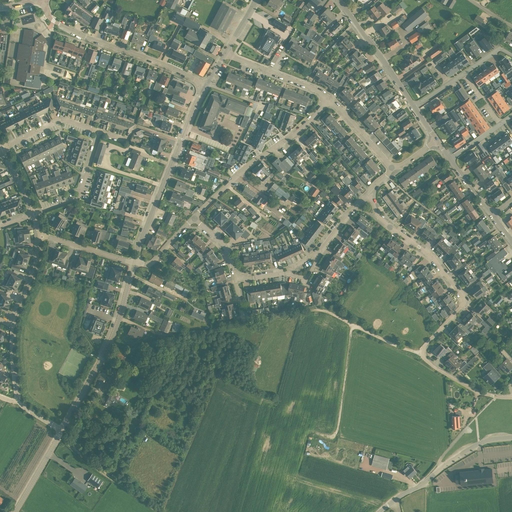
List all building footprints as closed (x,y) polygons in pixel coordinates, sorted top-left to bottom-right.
[(168,0),(165,6),(185,16),(188,11),(182,8),(183,7),(177,3),(178,0),(168,0)] [(281,2),(277,0),(269,0),(267,4),(276,9),(279,5),(281,7),(283,3),(281,2)] [(305,3),(301,0),(300,0),(297,6),(301,9),(305,3)] [(456,1),(454,0),(449,0),(446,5),(452,9),(456,1)] [(65,10),(67,11),(66,12),(74,18),(75,17),(76,16),(88,25),(90,21),(89,20),(93,15),(73,1),(69,6),(69,5),(65,10)] [(99,7),(95,3),(89,9),(92,12),(96,8),(96,9),(99,7)] [(236,10),(222,3),(210,25),(224,33),(236,10)] [(389,11),(383,3),(377,7),(379,10),(378,11),(374,7),(368,12),(374,20),(381,15),(382,17),(384,15),(389,11)] [(322,14),(323,16),(321,19),(323,21),(332,12),(328,8),(322,14)] [(406,21),(404,23),(405,22),(402,25),(408,32),(428,15),(422,8),(406,21)] [(311,20),(309,24),(311,25),(313,21),(317,15),(312,11),(308,17),(311,20)] [(332,12),(323,21),(328,26),(336,17),(332,12)] [(176,14),(172,22),(181,26),(185,18),(176,14)] [(282,20),(285,22),(289,24),(292,19),(285,14),(282,20)] [(394,29),(404,23),(406,21),(405,20),(408,19),(404,14),(402,16),(400,18),(390,24),(394,29)] [(484,19),(477,15),(474,20),(480,24),(484,19)] [(102,20),(95,17),(91,26),(98,29),(102,20)] [(189,29),(196,33),(198,29),(197,29),(199,24),(186,17),(182,24),(189,28),(189,29)] [(121,37),(122,38),(122,39),(125,40),(126,39),(127,39),(129,32),(132,33),(134,27),(135,28),(136,24),(137,24),(138,19),(134,18),(132,22),(131,22),(128,31),(124,30),(121,37)] [(276,19),(272,25),(284,32),(288,26),(276,19)] [(433,29),(427,21),(416,29),(418,31),(408,37),(412,43),(422,37),(422,36),(433,29)] [(343,26),(339,22),(332,28),(334,29),(333,30),(334,30),(332,32),(335,35),(343,26)] [(104,31),(110,33),(113,26),(113,24),(111,23),(110,25),(106,24),(104,31)] [(151,26),(147,35),(150,36),(152,31),(154,27),(153,27),(155,25),(153,23),(151,26)] [(391,31),(390,28),(387,25),(379,30),(383,36),(391,31)] [(119,28),(113,26),(110,33),(116,36),(119,28)] [(189,29),(184,37),(192,42),(204,48),(205,45),(212,34),(202,28),(198,34),(196,33),(189,29)] [(42,51),(43,44),(47,41),(42,34),(39,36),(39,35),(37,34),(36,33),(35,32),(34,32),(33,32),(33,31),(25,29),(22,44),(19,44),(17,59),(20,60),(17,80),(25,82),(24,86),(40,89),(42,77),(38,76),(40,65),(43,66),(45,52),(42,51)] [(258,49),(268,56),(272,50),(271,50),(275,43),(277,44),(281,37),(268,30),(264,36),(266,37),(262,44),(261,44),(258,49)] [(153,32),(152,31),(150,36),(148,41),(154,43),(152,48),(156,50),(156,49),(163,51),(165,44),(156,41),(157,38),(151,36),(153,32)] [(134,43),(135,42),(142,45),(144,38),(140,36),(140,34),(134,32),(134,34),(131,41),(132,41),(132,42),(132,43),(133,43),(134,43)] [(205,45),(207,47),(206,50),(215,55),(220,47),(212,43),(216,37),(212,35),(212,34),(205,45)] [(473,39),(474,40),(480,48),(480,49),(483,46),(486,51),(487,50),(487,51),(491,48),(491,47),(492,47),(485,37),(485,38),(483,35),(478,39),(476,36),(473,39)] [(290,49),(295,53),(300,45),(296,43),(297,41),(292,38),(287,46),(290,48),(290,49)] [(340,46),(342,49),(350,42),(346,38),(341,42),(339,40),(334,45),(337,48),(340,46)] [(398,42),(396,38),(388,43),(392,49),(402,42),(401,40),(398,42)] [(52,48),(57,50),(60,41),(55,40),(52,48)] [(469,52),(470,52),(474,57),(479,54),(477,50),(480,48),(474,40),(470,42),(472,45),(467,49),(469,52)] [(65,43),(60,41),(57,50),(63,52),(63,51),(65,43)] [(182,63),(186,55),(175,51),(178,44),(172,41),(169,47),(174,49),(170,58),(182,63)] [(458,41),(454,44),(459,51),(463,48),(458,41)] [(353,46),(350,42),(342,49),(344,51),(343,53),(345,56),(346,56),(350,52),(349,50),(353,46)] [(300,56),(305,48),(300,45),(295,53),(300,56)] [(72,54),(72,55),(77,57),(80,48),(75,47),(75,46),(72,54)] [(306,47),(305,48),(300,56),(306,59),(310,52),(308,50),(309,48),(306,47)] [(441,51),(438,47),(429,53),(432,58),(441,51)] [(80,48),(77,57),(76,59),(79,60),(77,66),(80,67),(83,59),(81,59),(85,50),(80,48)] [(97,52),(89,49),(87,57),(91,58),(90,61),(93,63),(94,59),(97,52)] [(213,59),(195,50),(193,55),(196,56),(196,57),(201,59),(199,63),(194,71),(203,76),(209,66),(213,59)] [(353,53),(351,51),(350,52),(346,56),(349,60),(351,58),(354,61),(361,54),(357,50),(353,53)] [(316,55),(310,52),(306,59),(311,62),(316,55)] [(99,61),(98,65),(105,67),(106,64),(107,64),(110,56),(102,53),(99,61)] [(457,57),(463,65),(468,62),(462,53),(457,57)] [(365,59),(361,54),(354,61),(356,64),(354,66),(358,69),(363,65),(361,62),(365,59)] [(412,56),(411,55),(407,58),(407,59),(408,61),(402,65),(406,71),(419,62),(421,60),(420,57),(417,59),(415,56),(413,57),(412,56)] [(457,57),(453,60),(458,69),(463,65),(457,57)] [(508,60),(507,60),(505,57),(499,61),(502,65),(499,66),(505,75),(511,69),(511,68),(511,67),(510,63),(511,63),(508,60)] [(118,70),(119,68),(121,60),(114,58),(114,59),(111,58),(108,68),(113,70),(113,68),(118,70)] [(454,72),(458,69),(453,60),(448,64),(454,72)] [(133,64),(125,62),(122,72),(125,73),(124,74),(129,76),(133,64)] [(376,68),(372,62),(364,67),(368,73),(376,68)] [(454,72),(448,64),(443,68),(449,76),(454,72)] [(488,67),(494,75),(499,72),(493,64),(488,67)] [(145,69),(137,66),(134,73),(137,74),(136,77),(141,79),(142,79),(143,79),(146,72),(144,72),(145,69)] [(314,78),(320,81),(324,74),(322,72),(323,71),(316,67),(311,74),(315,77),(314,78)] [(488,67),(483,71),(489,79),(494,75),(488,67)] [(157,73),(149,70),(146,77),(147,78),(146,81),(150,82),(151,79),(154,80),(157,73)] [(489,79),(483,71),(478,74),(484,82),(489,79)] [(371,76),(366,80),(367,81),(368,82),(373,79),(375,82),(382,77),(378,72),(371,76)] [(226,80),(232,83),(235,75),(229,73),(226,80)] [(509,81),(503,73),(500,75),(506,84),(509,81)] [(330,77),(324,74),(320,81),(325,84),(330,77)] [(473,78),(480,87),(485,84),(484,82),(478,74),(473,78)] [(169,78),(162,75),(159,82),(156,81),(153,89),(159,92),(162,84),(166,86),(169,78)] [(241,77),(235,75),(232,83),(238,85),(241,77)] [(426,79),(431,87),(437,83),(432,76),(426,79)] [(238,85),(244,87),(247,79),(241,77),(238,85)] [(325,84),(330,88),(335,80),(330,77),(325,84)] [(347,77),(343,83),(342,85),(345,87),(350,78),(347,77)] [(255,86),(261,89),(264,81),(259,78),(255,86)] [(253,82),(247,79),(244,87),(250,89),(253,82)] [(426,79),(421,83),(426,91),(431,87),(426,79)] [(335,80),(330,88),(336,91),(340,83),(335,80)] [(67,84),(60,81),(58,87),(59,87),(58,90),(64,91),(64,89),(66,89),(67,84)] [(270,83),(264,81),(261,89),(267,91),(270,83)] [(376,83),(372,86),(374,89),(375,90),(379,87),(381,91),(387,86),(384,81),(377,85),(376,83)] [(169,85),(167,89),(177,93),(178,90),(186,93),(188,87),(186,85),(180,83),(177,82),(176,85),(174,84),(173,86),(169,85)] [(426,91),(421,83),(420,82),(414,86),(420,95),(426,91)] [(267,91),(273,93),(276,85),(270,83),(267,91)] [(282,87),(276,85),(273,93),(279,95),(282,87)] [(350,88),(348,90),(346,88),(339,93),(344,98),(350,92),(352,91),(350,88)] [(461,88),(455,92),(462,102),(468,97),(461,88)] [(178,93),(177,93),(167,89),(166,93),(173,96),(171,101),(182,106),(185,99),(177,96),(178,93)] [(283,97),(289,99),(292,91),(286,89),(283,97)] [(358,98),(359,97),(364,93),(365,92),(363,89),(361,90),(355,96),(358,98)] [(381,98),(385,104),(385,103),(388,101),(387,100),(394,95),(390,90),(380,96),(381,98)] [(298,93),(292,91),(289,99),(294,102),(298,93)] [(492,103),(501,97),(497,91),(488,97),(492,103)] [(239,123),(241,124),(241,126),(245,128),(246,128),(248,126),(246,125),(253,108),(249,106),(249,105),(214,92),(213,94),(207,109),(206,108),(205,110),(219,116),(220,113),(221,113),(221,112),(229,115),(231,110),(245,115),(244,118),(241,117),(239,123)] [(350,92),(344,98),(348,103),(355,98),(350,92)] [(303,96),(298,93),(294,102),(300,104),(303,96)] [(56,108),(61,110),(65,99),(58,96),(57,99),(55,103),(57,104),(56,108)] [(309,98),(303,96),(300,104),(306,106),(309,98)] [(5,97),(0,99),(0,106),(2,105),(3,108),(11,105),(10,102),(8,103),(5,97)] [(505,103),(501,97),(492,103),(496,109),(505,103)] [(44,102),(48,110),(53,108),(51,104),(53,103),(51,99),(44,102)] [(61,110),(66,111),(70,100),(65,99),(61,110)] [(385,103),(385,104),(380,107),(384,111),(392,106),(394,109),(400,105),(396,99),(391,103),(391,102),(390,100),(388,101),(385,103)] [(75,102),(70,100),(66,111),(72,113),(75,102)] [(444,107),(439,100),(429,106),(434,114),(444,107)] [(363,106),(358,101),(352,107),(356,112),(363,106)] [(464,112),(473,106),(469,101),(460,107),(464,112)] [(33,105),(38,115),(43,113),(38,102),(33,105)] [(38,102),(43,113),(48,110),(44,102),(39,104),(38,102)] [(72,113),(77,115),(80,104),(75,102),(72,113)] [(80,104),(77,115),(82,116),(85,105),(86,104),(81,103),(80,104)] [(509,108),(505,103),(496,109),(500,114),(509,108)] [(363,106),(356,112),(360,116),(367,110),(368,109),(364,104),(363,106)] [(34,117),(38,115),(33,105),(34,107),(30,109),(29,107),(28,107),(34,117)] [(82,116),(87,118),(91,107),(85,105),(82,116)] [(94,120),(99,122),(103,111),(104,108),(98,106),(98,109),(97,109),(94,120)] [(176,117),(177,115),(178,115),(179,113),(179,112),(178,112),(179,110),(169,106),(166,113),(176,117)] [(468,118),(477,112),(473,106),(464,112),(468,118)] [(24,110),(29,120),(34,117),(28,107),(24,110)] [(91,107),(87,118),(92,120),(95,111),(92,110),(93,108),(91,107)] [(99,122),(104,123),(108,112),(105,112),(106,108),(104,108),(103,111),(99,122)] [(108,113),(108,112),(104,123),(109,125),(113,114),(114,111),(109,109),(108,113)] [(387,117),(390,120),(391,119),(393,122),(398,117),(401,121),(408,115),(404,109),(394,117),(391,114),(388,117),(387,117)] [(19,112),(24,122),(29,120),(24,110),(23,110),(24,112),(20,114),(19,112)] [(203,131),(213,135),(218,123),(216,122),(219,116),(205,110),(205,112),(205,113),(200,127),(204,129),(203,131)] [(453,110),(448,113),(454,122),(459,119),(453,110)] [(14,114),(19,125),(24,122),(19,112),(14,114)] [(293,124),(296,116),(284,112),(281,120),(293,124)] [(477,112),(468,118),(472,123),(480,117),(477,112)] [(154,113),(153,116),(156,117),(154,123),(161,125),(160,128),(169,131),(171,123),(166,122),(167,117),(158,114),(154,113)] [(326,122),(329,124),(335,119),(331,114),(330,115),(328,113),(321,119),(324,123),(326,122)] [(368,125),(379,117),(377,114),(376,115),(373,113),(364,121),(368,125)] [(10,119),(14,127),(19,125),(14,114),(15,117),(10,119)] [(113,114),(109,125),(115,127),(118,116),(113,114)] [(118,116),(115,127),(120,128),(123,117),(118,116)] [(123,117),(120,128),(125,130),(128,119),(123,117)] [(379,117),(368,125),(373,130),(379,124),(377,122),(380,119),(379,117)] [(480,117),(472,123),(476,129),(484,123),(480,117)] [(4,132),(9,129),(4,119),(0,121),(0,123),(0,124),(0,128),(1,129),(3,128),(4,132)] [(4,119),(9,129),(14,127),(10,119),(6,121),(4,119)] [(128,119),(125,130),(130,132),(131,128),(133,129),(135,124),(133,123),(134,121),(128,119)] [(339,123),(335,119),(329,124),(333,129),(339,123)] [(413,124),(409,119),(402,124),(406,129),(413,124)] [(455,131),(454,130),(457,128),(451,119),(448,121),(448,120),(441,125),(448,135),(455,131)] [(293,124),(281,120),(281,121),(280,120),(279,123),(282,124),(280,129),(290,132),(290,131),(293,124)] [(274,125),(265,121),(263,126),(262,126),(272,130),(274,125)] [(344,128),(339,123),(333,129),(337,134),(344,128)] [(484,123),(476,129),(480,135),(488,129),(484,123)] [(265,133),(268,135),(269,135),(272,130),(262,126),(263,126),(261,125),(259,130),(265,133)] [(348,133),(344,128),(337,134),(341,139),(348,133)] [(409,133),(406,134),(407,135),(406,136),(410,142),(420,136),(415,128),(409,133)] [(268,135),(265,133),(259,130),(258,130),(256,135),(265,139),(268,135)] [(315,132),(310,137),(316,143),(319,140),(321,142),(322,140),(315,132)] [(256,135),(255,134),(253,139),(256,141),(263,144),(265,139),(256,135)] [(502,137),(508,146),(511,142),(511,141),(507,134),(502,137)] [(155,140),(154,143),(164,146),(165,143),(166,140),(156,137),(153,136),(152,139),(155,140)] [(453,142),(457,148),(466,142),(462,136),(457,139),(456,136),(452,139),(453,141),(453,142)] [(61,155),(63,153),(61,149),(65,147),(60,137),(54,140),(61,155)] [(313,146),(316,143),(310,137),(305,141),(312,149),(314,148),(313,146)] [(345,142),(349,147),(355,141),(351,137),(345,142)] [(498,141),(504,149),(508,146),(502,137),(498,141)] [(78,138),(75,138),(74,140),(77,140),(74,148),(73,147),(72,150),(85,154),(87,148),(86,148),(88,142),(78,138)] [(48,142),(53,152),(56,151),(59,156),(61,155),(54,140),(48,142)] [(253,146),(261,149),(263,144),(256,141),(253,146)] [(353,152),(359,146),(355,141),(349,147),(353,152)] [(499,152),(504,149),(498,141),(494,144),(499,152)] [(50,160),(52,159),(50,154),(53,152),(48,142),(42,145),(50,160)] [(214,151),(215,148),(202,142),(201,145),(194,142),(191,148),(199,151),(200,149),(206,151),(207,148),(214,151)] [(93,162),(101,164),(107,145),(99,143),(93,162)] [(164,146),(154,143),(152,146),(153,146),(152,148),(162,152),(163,149),(164,146)] [(245,144),(242,149),(249,152),(252,147),(245,144)] [(499,152),(494,144),(489,147),(495,155),(499,152)] [(50,160),(42,145),(37,148),(42,158),(45,156),(47,161),(50,160)] [(301,146),(295,150),(302,157),(305,155),(307,157),(309,155),(313,160),(316,157),(311,152),(308,154),(301,146)] [(364,150),(359,146),(353,152),(352,153),(354,156),(355,154),(357,156),(364,150)] [(42,158),(37,148),(31,151),(38,166),(41,165),(38,160),(42,158)] [(128,157),(125,165),(129,166),(129,167),(137,170),(143,156),(140,155),(141,152),(133,149),(131,152),(134,153),(132,159),(128,157)] [(249,152),(242,149),(240,154),(247,157),(249,154),(249,152)] [(38,166),(31,151),(31,150),(25,153),(25,154),(30,164),(34,162),(36,167),(38,166)] [(85,154),(72,150),(71,152),(73,153),(70,163),(80,166),(82,160),(83,160),(85,154)] [(215,160),(191,150),(186,163),(204,170),(205,167),(209,168),(208,172),(218,177),(220,172),(211,169),(215,160)] [(299,160),(302,157),(295,150),(290,155),(297,163),(295,165),(301,172),(304,170),(299,164),(301,162),(299,160)] [(368,155),(364,150),(357,156),(361,160),(358,163),(360,165),(365,161),(363,159),(368,155)] [(469,156),(465,159),(469,164),(474,161),(475,163),(476,163),(481,160),(478,155),(477,156),(473,151),(468,155),(469,156)] [(30,164),(25,154),(20,156),(27,171),(29,170),(27,165),(30,164)] [(239,154),(237,159),(245,163),(247,157),(240,154),(240,155),(239,154)] [(488,154),(481,160),(484,164),(491,158),(488,154)] [(431,156),(426,160),(431,167),(435,164),(436,165),(437,164),(431,156)] [(282,162),(278,158),(273,163),(281,171),(283,169),(286,172),(291,167),(285,159),(282,162)] [(369,170),(375,164),(371,159),(363,166),(365,168),(366,167),(369,170)] [(426,160),(420,163),(426,172),(428,170),(427,169),(431,167),(426,160)] [(0,173),(8,170),(6,167),(5,167),(3,164),(1,165),(0,162),(0,173)] [(267,175),(270,178),(271,177),(272,178),(274,175),(274,174),(271,171),(270,171),(262,162),(258,165),(264,172),(267,175)] [(420,163),(415,167),(420,174),(423,172),(424,173),(426,172),(420,163)] [(477,175),(486,168),(482,163),(473,170),(477,175)] [(369,173),(370,174),(372,176),(380,169),(375,164),(369,170),(370,171),(369,173)] [(264,172),(258,165),(253,170),(259,176),(262,174),(265,176),(262,179),(265,183),(270,178),(267,175),(264,172)] [(67,172),(64,173),(68,184),(74,182),(68,166),(65,167),(67,172)] [(504,178),(506,176),(499,166),(498,168),(499,170),(498,171),(502,176),(504,178)] [(415,167),(410,171),(416,179),(417,178),(416,177),(420,174),(415,167)] [(194,172),(183,168),(183,169),(182,169),(181,169),(181,170),(181,171),(182,172),(180,176),(191,180),(194,172)] [(486,168),(477,175),(481,180),(490,174),(486,168)] [(207,173),(197,169),(195,173),(205,177),(207,173)] [(55,176),(52,178),(56,188),(62,186),(56,170),(54,171),(55,176)] [(56,170),(62,186),(68,184),(64,173),(60,175),(58,170),(56,170)] [(99,177),(110,180),(111,174),(101,171),(99,177)] [(410,171),(404,175),(409,182),(413,180),(414,181),(416,179),(410,171)] [(312,172),(306,178),(310,182),(316,176),(312,172)] [(452,177),(448,172),(443,177),(440,179),(443,184),(452,177)] [(47,174),(44,175),(50,190),(56,188),(52,178),(48,179),(47,174)] [(44,181),(40,182),(44,193),(50,191),(50,190),(44,175),(42,176),(44,181)] [(345,178),(357,191),(359,189),(361,191),(363,190),(361,187),(362,186),(359,182),(361,180),(358,177),(356,179),(353,181),(347,175),(345,178)] [(405,185),(409,182),(404,175),(399,179),(405,187),(406,186),(405,185)] [(439,180),(437,176),(427,183),(430,187),(439,180)] [(97,182),(108,186),(110,186),(112,180),(110,180),(99,177),(98,177),(97,180),(98,180),(97,182)] [(44,193),(40,182),(37,183),(35,178),(32,179),(38,195),(44,193)] [(357,191),(345,178),(342,180),(347,186),(345,188),(351,196),(353,195),(355,197),(357,195),(355,193),(357,191)] [(496,180),(494,178),(485,185),(489,191),(496,186),(493,182),(496,180)] [(449,184),(452,189),(458,185),(454,180),(449,184)] [(190,185),(178,181),(175,188),(186,192),(185,195),(192,197),(194,191),(188,188),(190,185)] [(96,188),(106,191),(108,186),(97,182),(96,188)] [(511,189),(506,182),(503,184),(508,191),(511,189)] [(147,187),(135,183),(133,190),(145,194),(146,192),(147,192),(148,189),(147,189),(147,187)] [(289,195),(274,183),(269,189),(284,201),(289,195)] [(351,196),(345,188),(342,191),(337,185),(334,187),(346,201),(348,199),(350,201),(352,200),(350,197),(351,196)] [(461,190),(458,185),(452,189),(456,194),(461,190)] [(255,193),(247,186),(242,192),(251,199),(255,193)] [(315,198),(320,191),(315,187),(310,194),(315,198)] [(344,202),(346,201),(334,187),(331,190),(337,196),(334,198),(341,206),(342,205),(344,207),(346,205),(344,202)] [(94,194),(105,197),(107,197),(109,191),(106,191),(96,188),(95,188),(94,191),(95,192),(94,194)] [(420,188),(411,193),(413,197),(422,192),(420,188)] [(505,194),(501,189),(493,195),(495,198),(494,198),(497,202),(500,199),(499,198),(505,194)] [(461,190),(456,194),(460,199),(465,195),(461,190)] [(391,191),(383,197),(387,202),(398,194),(396,192),(393,194),(391,191)] [(184,197),(173,193),(172,197),(171,197),(169,201),(172,202),(172,201),(177,203),(177,202),(181,203),(182,202),(184,202),(185,200),(191,203),(193,199),(184,196),(184,197)] [(93,199),(103,202),(105,197),(94,194),(93,199)] [(398,194),(387,202),(390,207),(398,201),(396,198),(397,197),(399,196),(398,194)] [(299,198),(293,195),(290,200),(296,204),(299,198)] [(17,197),(12,199),(12,201),(16,210),(21,208),(20,204),(22,203),(21,201),(22,200),(20,196),(17,197)] [(124,203),(137,207),(138,204),(139,204),(140,201),(139,201),(139,200),(129,197),(126,196),(126,197),(124,203)] [(259,205),(263,199),(259,196),(255,202),(259,205)] [(103,202),(93,199),(92,198),(90,204),(103,208),(105,202),(103,202)] [(247,205),(240,198),(235,202),(242,210),(247,205)] [(12,201),(12,199),(7,201),(11,212),(16,210),(12,201)] [(463,209),(466,208),(471,204),(467,199),(460,204),(463,209)] [(11,212),(7,201),(1,203),(5,213),(11,212)] [(398,201),(390,207),(394,212),(405,204),(403,202),(402,203),(400,204),(398,201)] [(328,206),(336,212),(339,208),(331,202),(328,206)] [(137,207),(124,203),(122,210),(135,214),(135,213),(136,213),(137,210),(136,210),(137,207)] [(405,204),(394,212),(397,217),(405,211),(403,208),(404,207),(406,206),(405,204)] [(469,213),(474,209),(471,204),(466,208),(469,213)] [(332,216),(336,212),(328,206),(325,210),(332,216)] [(256,223),(262,218),(259,215),(257,217),(255,215),(257,213),(252,207),(249,209),(254,216),(252,217),(254,219),(253,219),(256,223)] [(329,220),(332,216),(325,210),(323,208),(319,213),(321,214),(329,220)] [(474,209),(469,213),(465,215),(469,220),(473,218),(474,220),(480,216),(474,209)] [(176,216),(169,212),(165,222),(172,225),(176,216)] [(221,225),(226,220),(233,213),(231,215),(228,212),(225,215),(221,212),(217,216),(216,215),(213,218),(216,222),(217,221),(221,225)] [(440,217),(446,222),(449,220),(451,218),(446,212),(442,215),(440,217)] [(230,235),(238,226),(235,223),(237,221),(233,218),(235,215),(233,213),(226,220),(231,224),(226,229),(228,232),(230,235)] [(316,214),(315,215),(326,224),(329,220),(321,214),(319,213),(318,215),(316,214)] [(70,220),(60,214),(57,218),(56,217),(53,221),(55,222),(53,225),(59,229),(61,226),(62,226),(62,227),(65,228),(70,220)] [(406,224),(411,228),(417,219),(412,215),(412,216),(409,214),(405,220),(408,222),(406,224)] [(363,227),(362,229),(368,234),(372,229),(368,226),(370,224),(365,220),(366,219),(361,215),(359,218),(360,218),(357,222),(363,227)] [(133,218),(126,216),(122,228),(125,228),(124,230),(129,231),(129,230),(132,231),(134,224),(131,223),(131,222),(132,222),(133,218)] [(423,227),(425,223),(427,221),(422,218),(420,221),(417,219),(411,228),(416,231),(420,226),(423,227)] [(480,229),(486,225),(482,219),(476,224),(480,229)] [(317,220),(314,224),(322,230),(325,226),(317,220)] [(88,226),(77,221),(75,226),(73,225),(72,229),(73,230),(72,233),(78,236),(80,232),(81,233),(84,235),(88,226)] [(168,224),(164,222),(162,227),(160,225),(157,232),(155,236),(153,235),(150,240),(147,246),(157,250),(159,245),(162,239),(164,240),(166,236),(168,233),(171,234),(172,232),(169,230),(166,228),(167,227),(166,227),(168,224)] [(433,229),(425,223),(423,227),(422,228),(425,230),(421,235),(425,239),(433,229)] [(319,234),(322,230),(314,224),(311,228),(319,234)] [(486,225),(480,229),(476,232),(479,236),(483,233),(484,234),(490,230),(486,225)] [(238,226),(230,235),(233,237),(236,239),(241,234),(246,239),(250,234),(244,228),(242,230),(238,226)] [(349,227),(347,230),(356,237),(359,234),(365,239),(368,235),(368,234),(362,229),(359,227),(357,230),(351,226),(350,228),(349,227)] [(15,231),(16,237),(29,235),(28,229),(22,230),(21,227),(14,228),(15,231)] [(107,231),(95,227),(94,232),(92,232),(91,236),(93,236),(92,240),(98,242),(99,238),(100,239),(104,240),(107,231)] [(308,232),(316,238),(319,234),(311,228),(309,227),(306,231),(308,232)] [(433,229),(425,239),(430,242),(433,237),(436,239),(440,234),(433,229)] [(356,237),(347,230),(344,233),(345,234),(343,236),(348,240),(346,242),(347,242),(352,246),(353,247),(354,244),(352,243),(356,237)] [(305,236),(312,242),(316,238),(308,232),(306,231),(304,232),(306,234),(305,236)] [(439,251),(446,244),(443,241),(445,239),(440,233),(440,234),(436,239),(438,242),(434,246),(439,251)] [(30,241),(29,235),(16,237),(17,243),(15,243),(15,246),(23,245),(23,242),(30,241)] [(127,238),(117,235),(114,246),(119,248),(118,249),(122,251),(123,249),(126,250),(128,243),(125,242),(127,238)] [(193,249),(194,247),(195,247),(201,239),(196,235),(193,239),(191,237),(186,243),(188,245),(193,249)] [(489,248),(492,245),(498,241),(494,235),(488,240),(490,243),(487,245),(489,247),(489,248)] [(312,242),(305,236),(301,241),(307,249),(312,242)] [(477,244),(481,241),(478,237),(472,241),(475,245),(477,244)] [(481,241),(477,244),(479,248),(487,242),(485,238),(481,241)] [(197,253),(200,255),(204,250),(202,248),(206,244),(201,239),(195,247),(199,251),(197,253)] [(385,248),(389,252),(397,242),(394,240),(393,241),(391,239),(388,244),(385,242),(382,247),(381,246),(380,249),(383,251),(385,248)] [(336,246),(344,252),(347,247),(350,249),(350,250),(353,253),(356,249),(353,247),(352,246),(347,242),(345,245),(340,241),(336,246)] [(498,241),(492,245),(496,251),(502,246),(498,241)] [(395,260),(399,254),(401,251),(400,253),(397,251),(401,246),(399,245),(399,244),(397,242),(389,252),(394,255),(390,260),(393,262),(395,260)] [(301,243),(296,245),(299,253),(304,251),(301,243)] [(446,244),(439,251),(444,256),(448,252),(450,254),(451,254),(456,250),(459,248),(455,244),(453,246),(452,245),(449,247),(446,244)] [(296,245),(291,247),(295,255),(299,253),(296,245)] [(335,257),(341,261),(342,259),(340,257),(344,252),(336,246),(332,251),(337,255),(335,257)] [(291,247),(287,249),(290,257),(295,255),(291,247)] [(504,262),(502,264),(499,260),(508,253),(504,248),(496,254),(495,255),(496,256),(492,258),(489,260),(489,261),(486,263),(494,274),(497,271),(504,280),(511,273),(511,265),(508,268),(504,262)] [(16,252),(15,258),(27,262),(29,257),(22,254),(23,251),(15,249),(14,252),(16,252)] [(205,257),(208,260),(215,255),(212,249),(207,253),(205,250),(200,255),(199,256),(202,260),(205,257)] [(281,262),(285,259),(282,252),(279,253),(277,249),(275,250),(276,250),(274,251),(277,262),(280,261),(281,262)] [(287,249),(282,252),(285,259),(290,257),(287,249)] [(57,264),(61,252),(56,250),(54,257),(51,256),(49,262),(52,263),(57,264)] [(182,259),(185,255),(180,250),(177,254),(182,259)] [(402,256),(399,254),(395,260),(398,262),(399,259),(404,263),(412,253),(409,251),(408,252),(406,250),(402,256)] [(461,257),(456,250),(451,254),(452,256),(447,260),(451,265),(458,260),(461,257)] [(495,255),(496,254),(494,251),(490,255),(489,255),(485,258),(488,261),(489,260),(492,258),(496,256),(495,255)] [(67,253),(61,252),(57,264),(63,266),(63,268),(66,269),(68,261),(65,260),(67,253)] [(265,253),(266,261),(270,261),(270,263),(272,263),(272,260),(275,260),(273,252),(270,253),(270,252),(265,253)] [(250,266),(249,255),(246,256),(245,253),(243,253),(244,259),(242,260),(243,264),(245,264),(245,265),(248,264),(249,267),(250,266)] [(415,256),(412,253),(404,263),(409,267),(407,269),(410,271),(414,265),(412,263),(416,258),(414,257),(415,256)] [(206,266),(209,269),(216,266),(215,263),(219,260),(215,255),(208,260),(210,263),(206,266)] [(75,270),(81,271),(85,259),(79,257),(77,264),(74,263),(72,270),(75,271),(75,270)] [(187,265),(177,257),(172,263),(178,268),(181,265),(185,268),(185,267),(190,271),(193,267),(189,263),(187,265)] [(341,262),(341,261),(335,257),(333,260),(328,257),(325,262),(336,269),(337,269),(339,266),(342,268),(344,264),(341,262)] [(26,267),(27,262),(15,258),(13,263),(11,269),(17,271),(19,265),(26,267)] [(91,261),(85,259),(81,271),(87,273),(86,276),(93,278),(96,268),(89,266),(91,261)] [(458,260),(451,265),(455,270),(460,266),(462,268),(467,265),(465,262),(462,264),(458,260)] [(334,273),(336,269),(325,262),(322,267),(327,270),(325,273),(332,277),(334,273)] [(213,277),(215,276),(224,273),(222,267),(218,269),(217,265),(216,266),(209,269),(208,270),(209,272),(211,271),(213,277)] [(459,275),(463,280),(471,274),(468,271),(470,270),(467,265),(462,269),(463,271),(459,275)] [(418,276),(420,279),(429,271),(426,266),(422,269),(420,266),(411,272),(416,278),(418,276)] [(121,270),(109,267),(106,281),(112,283),(113,280),(118,281),(119,276),(119,277),(120,274),(119,274),(121,270)] [(6,279),(18,285),(21,279),(15,276),(16,273),(8,269),(7,272),(9,273),(6,279)] [(433,276),(429,271),(420,279),(422,281),(419,283),(423,288),(430,283),(431,281),(429,279),(433,276)] [(224,272),(224,273),(215,276),(217,281),(216,282),(217,285),(223,283),(222,280),(226,278),(224,272)] [(471,274),(463,280),(467,286),(477,278),(473,272),(471,274)] [(164,278),(153,273),(149,280),(160,286),(164,278)] [(316,280),(324,285),(327,280),(330,281),(332,278),(324,273),(322,276),(319,274),(316,280)] [(490,273),(484,278),(487,282),(493,277),(490,273)] [(16,290),(18,285),(6,279),(4,284),(3,284),(2,286),(8,289),(9,287),(16,290)] [(175,284),(167,280),(164,285),(172,289),(175,284)] [(324,285),(316,280),(313,285),(315,287),(313,290),(319,294),(323,288),(323,287),(324,285)] [(100,298),(101,299),(100,303),(103,304),(103,305),(111,307),(112,302),(114,299),(113,298),(114,294),(110,293),(111,291),(103,289),(105,283),(97,281),(95,287),(101,288),(101,291),(103,291),(102,296),(101,296),(100,297),(100,298)] [(431,293),(440,286),(437,281),(432,285),(430,283),(423,288),(426,292),(429,290),(431,293)] [(474,288),(471,291),(475,296),(477,298),(485,292),(481,288),(484,286),(482,283),(480,284),(479,281),(474,285),(476,287),(474,288)] [(285,295),(285,287),(281,288),(280,282),(275,283),(277,296),(285,295)] [(290,283),(289,288),(285,287),(285,295),(287,296),(288,295),(292,296),(295,284),(290,283)] [(220,294),(229,291),(228,285),(221,287),(221,284),(212,287),(213,292),(219,290),(220,294)] [(307,293),(304,292),(305,286),(300,285),(296,301),(297,301),(299,300),(300,298),(305,300),(307,293)] [(159,291),(149,286),(145,293),(156,298),(159,291)] [(257,299),(255,286),(250,287),(251,293),(248,293),(250,303),(255,302),(254,299),(257,299)] [(444,291),(440,286),(431,293),(433,296),(431,298),(434,302),(440,298),(438,295),(444,291)] [(0,300),(9,304),(11,299),(5,296),(6,293),(0,291),(0,300)] [(219,303),(226,301),(225,299),(231,297),(229,291),(220,294),(221,297),(218,298),(219,303)] [(503,298),(499,294),(494,301),(497,304),(503,298)] [(441,297),(440,298),(434,302),(437,306),(439,306),(441,304),(443,307),(452,300),(450,297),(449,297),(448,295),(443,299),(441,297)] [(152,302),(141,297),(138,305),(149,310),(152,302)] [(9,304),(0,300),(0,308),(0,307),(7,309),(9,304)] [(452,300),(443,307),(444,309),(442,310),(442,312),(446,317),(454,311),(452,312),(450,309),(455,305),(454,303),(454,302),(452,300)] [(226,301),(219,303),(219,304),(215,304),(216,307),(219,306),(220,310),(224,309),(224,312),(234,310),(232,303),(227,305),(226,301)] [(489,308),(482,301),(479,304),(479,305),(478,305),(479,306),(476,309),(481,315),(486,309),(487,310),(489,308)] [(234,310),(224,312),(225,315),(221,316),(222,319),(218,320),(219,323),(227,322),(226,318),(235,316),(234,310)] [(144,323),(147,315),(137,311),(135,315),(134,315),(132,317),(133,318),(144,323)] [(195,311),(193,315),(204,320),(206,314),(202,312),(201,314),(195,311)] [(466,316),(473,323),(475,321),(478,323),(480,321),(481,322),(483,320),(477,315),(475,317),(470,312),(469,313),(468,313),(466,315),(466,316)] [(106,321),(94,316),(88,330),(101,335),(103,330),(105,326),(104,326),(106,321)] [(465,328),(470,332),(471,333),(473,331),(471,329),(473,327),(471,325),(473,323),(466,316),(465,317),(464,317),(462,319),(462,320),(461,321),(467,326),(465,328)] [(495,322),(489,317),(485,322),(491,327),(495,322)] [(172,323),(163,320),(159,329),(168,333),(172,323)] [(180,324),(173,324),(172,331),(179,332),(180,324)] [(457,325),(453,329),(461,336),(463,334),(464,335),(466,334),(467,335),(470,332),(465,328),(464,327),(462,329),(457,325)] [(482,331),(485,334),(491,328),(488,325),(482,331)] [(144,329),(137,326),(136,329),(131,326),(128,334),(136,337),(137,334),(141,336),(144,329)] [(461,336),(453,329),(449,334),(453,337),(451,339),(450,338),(457,345),(459,343),(457,340),(461,336)] [(444,347),(441,344),(437,347),(433,352),(436,355),(436,354),(440,358),(442,355),(445,357),(452,351),(448,347),(446,349),(444,347)] [(474,346),(470,349),(476,355),(479,352),(474,346)] [(127,351),(116,347),(112,357),(123,362),(127,364),(127,363),(128,363),(125,370),(132,372),(135,364),(128,361),(128,360),(124,359),(127,351)] [(511,367),(511,358),(504,349),(501,352),(507,359),(499,365),(506,373),(511,367)] [(448,367),(457,359),(455,357),(456,355),(452,351),(445,357),(446,357),(447,356),(449,358),(444,363),(446,364),(445,364),(448,367)] [(459,362),(457,359),(448,367),(451,370),(453,372),(458,367),(460,369),(458,371),(464,366),(467,363),(464,360),(462,362),(460,360),(459,362)] [(483,366),(489,373),(484,377),(490,384),(501,375),(489,361),(483,366)] [(250,369),(256,371),(258,365),(252,362),(250,369)] [(111,381),(99,374),(96,379),(97,379),(94,386),(103,391),(108,383),(110,384),(111,381)] [(108,390),(101,404),(107,407),(112,398),(115,400),(118,395),(108,390)] [(458,411),(458,409),(454,409),(454,412),(456,412),(456,416),(452,416),(452,429),(458,428),(458,427),(461,426),(460,416),(460,411),(458,411)] [(307,441),(308,434),(298,433),(297,440),(307,441)] [(372,466),(386,470),(389,459),(375,455),(372,466)] [(412,466),(413,465),(408,464),(401,470),(404,473),(404,474),(405,474),(407,476),(408,475),(410,477),(416,472),(412,466)] [(478,468),(479,469),(459,471),(459,473),(455,474),(456,484),(460,483),(461,486),(493,482),(492,468),(484,468),(484,467),(478,468)] [(92,474),(88,481),(98,488),(102,481),(92,474)] [(70,484),(80,491),(85,485),(75,478),(70,484)]
